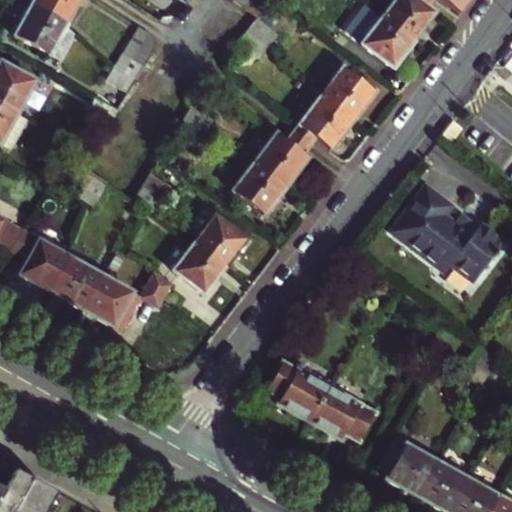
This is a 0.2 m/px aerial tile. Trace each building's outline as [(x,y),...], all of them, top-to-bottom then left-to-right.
[(33,0),(31,4),(66,24),(79,0),(33,0)] [(252,0),(233,0),(233,1),(245,9),(252,0)] [(252,0),(245,9),(256,18),(269,2),(270,0),(252,0)] [(434,0),(394,0),(395,1),(383,17),(413,41),(434,13),(428,9),(434,0)] [(443,0),(460,13),(469,0),(443,0)] [(269,2),(256,18),(268,28),(281,11),(269,2)] [(66,24),(31,4),(13,37),(59,62),(76,32),(66,24)] [(392,69),(413,41),(383,17),(361,45),(392,69)] [(268,28),(256,18),(246,31),(266,46),(276,34),(268,28)] [(149,35),(137,28),(115,66),(135,79),(153,50),(149,35)] [(266,46),(246,31),(237,42),(257,58),(266,46)] [(34,81),(0,62),(0,103),(17,113),(34,81)] [(135,79),(115,66),(107,80),(128,93),(135,79)] [(342,68),(320,97),(353,122),(375,93),(342,68)] [(320,97),(298,126),(315,138),(331,151),(353,122),(320,97)] [(117,111),(95,99),(88,113),(108,125),(117,111)] [(0,143),(17,113),(0,103),(0,143)] [(182,120),(204,133),(212,120),(191,106),(182,120)] [(28,120),(17,113),(0,143),(0,145),(11,151),(28,120)] [(182,120),(175,133),(196,146),(204,133),(182,120)] [(451,123),(440,137),(451,147),(463,132),(451,123)] [(298,126),(286,142),(302,154),(315,138),(298,126)] [(308,158),(302,154),(286,142),(276,134),(253,163),(286,188),(308,158)] [(89,153),(68,141),(61,154),(82,165),(89,153)] [(264,216),(286,188),(253,163),(232,192),(264,216)] [(94,175),(81,166),(67,189),(80,197),(94,175)] [(169,187),(149,174),(141,187),(162,200),(169,187)] [(80,197),(86,201),(93,205),(107,183),(94,175),(80,197)] [(133,200),(145,209),(152,215),(162,200),(141,187),(133,200)] [(448,208),(424,191),(391,234),(444,275),(450,266),(472,283),(491,258),(494,260),(498,255),(495,253),(501,245),(477,226),(476,227),(471,234),(457,224),(455,228),(451,225),(441,217),(448,208)] [(459,215),(451,225),(455,228),(457,224),(471,234),(476,227),(459,215)] [(0,218),(0,239),(6,243),(18,221),(8,216),(4,221),(0,218)] [(193,245),(225,268),(245,240),(214,217),(193,245)] [(20,276),(51,293),(71,258),(66,256),(22,231),(11,251),(28,261),(20,276)] [(225,268),(193,245),(173,272),(204,296),(225,268)] [(51,293),(82,310),(101,276),(71,258),(51,293)] [(155,307),(162,298),(171,287),(154,275),(139,295),(155,307)] [(101,276),(82,310),(112,328),(132,293),(101,276)] [(476,346),(467,357),(487,373),(496,361),(476,346)] [(487,373),(467,357),(457,370),(477,386),(487,373)] [(310,421),(329,387),(283,360),(267,388),(282,396),(278,403),(310,421)] [(329,387),(310,421),(341,439),(345,431),(359,439),(374,413),(329,387)] [(417,497),(437,462),(405,444),(402,450),(392,444),(378,468),(389,474),(386,479),(417,497)] [(0,511),(41,511),(54,489),(0,459),(0,511)] [(417,497),(444,511),(449,511),(468,479),(437,462),(417,497)] [(468,479),(449,511),(489,511),(498,496),(468,479)] [(511,511),(511,503),(498,496),(489,511),(511,511)]
